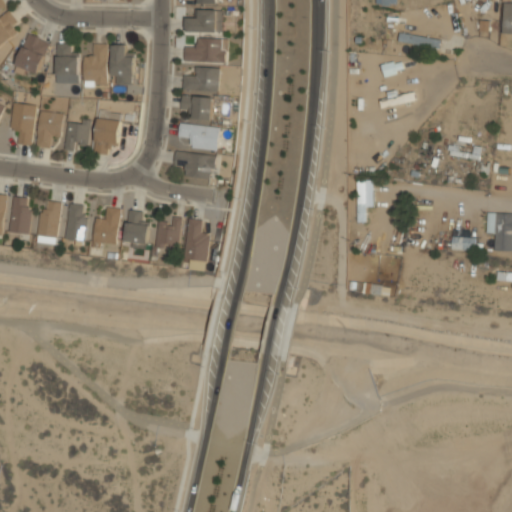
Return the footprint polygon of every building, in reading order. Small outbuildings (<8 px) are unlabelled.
[(502,33),(511,33),(511,2),(502,2),(502,33)] [(223,32),(223,10),(199,9),(199,18),(187,18),(187,31),(223,32)] [(18,21),(8,10),(0,16),(0,46),(18,32),(13,25),(18,21)] [(398,41),(440,48),(441,38),(400,32),(398,41)] [(50,44),(29,35),(15,66),(35,75),(50,44)] [(185,60),(226,61),(226,50),(222,50),(222,38),(197,38),(197,46),(185,46),(185,60)] [(78,55),(70,55),(70,44),(56,44),(56,75),(78,75),(78,55)] [(107,44),(93,44),(93,56),(84,56),(84,85),(107,85),(107,44)] [(126,55),(126,45),(112,45),(112,84),(134,84),(134,55),(126,55)] [(404,70),(401,60),(381,65),(384,75),(404,70)] [(196,75),(183,74),(183,90),(219,91),(220,67),(196,67),(196,75)] [(213,96),(182,95),(181,110),(194,110),(193,118),(213,119),(213,96)] [(32,146),(36,104),(13,102),(11,131),(19,132),(18,144),(32,146)] [(61,137),(64,113),(41,111),(37,146),(50,147),(52,136),(61,137)] [(106,144),(119,145),(121,121),(98,119),(95,154),(105,154),(106,144)] [(67,148),(90,148),(90,121),(67,121),(67,148)] [(191,146),(218,150),(221,127),(180,122),(179,136),(193,138),(191,146)] [(174,164),(186,166),(185,175),(217,179),(220,155),(176,151),(174,164)] [(358,221),(367,221),(366,203),(372,203),(372,181),(357,181),(358,221)] [(32,206),(27,206),(28,197),(13,196),(10,232),(30,233),(32,206)] [(60,201),(47,201),(47,210),(39,210),(38,243),(59,243),(60,201)] [(86,241),(89,215),(83,215),(84,204),(70,203),(66,239),(86,241)] [(103,243),(118,243),(120,208),(106,207),(106,218),(95,217),(93,247),(102,247),(103,243)] [(150,220),(143,220),(143,210),(128,210),(126,241),(133,241),(133,248),(149,248),(150,220)] [(496,232),(495,251),(511,251),(511,212),(487,212),(487,231),(496,232)] [(180,250),(183,217),(174,216),(173,223),(159,222),(156,248),(180,250)] [(201,232),(202,220),(189,218),(184,258),(196,259),(196,263),(207,264),(211,233),(201,232)] [(475,237),(452,237),(452,250),(475,250),(475,237)] [(511,271),(498,271),(498,280),(511,280),(511,271)]
